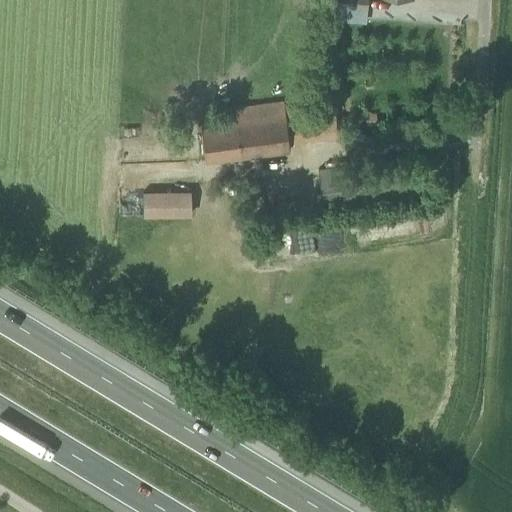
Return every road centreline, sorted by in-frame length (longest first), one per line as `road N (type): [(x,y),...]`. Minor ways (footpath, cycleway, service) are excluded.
road 1 (motorway): [(326,511),(0,313)]
road 2 (motorway): [(0,413),(162,511)]
road 3 (unclassified): [(482,129),(492,0)]
